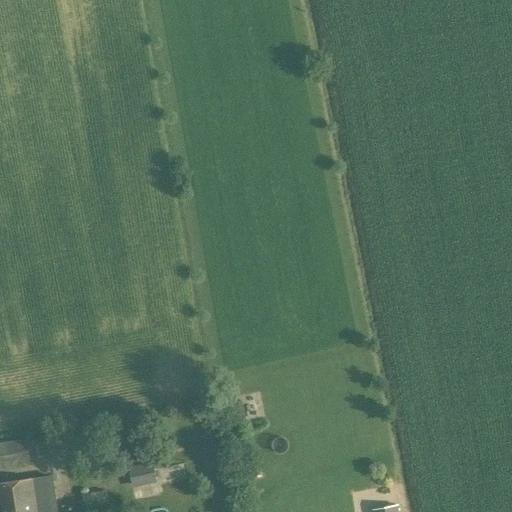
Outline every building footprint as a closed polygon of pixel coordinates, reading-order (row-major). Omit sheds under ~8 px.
[(240,402),(228,405),(233,424),(245,421),(240,402)] [(0,467),(30,463),(27,439),(0,442),(0,467)] [(152,462),(127,467),(132,487),(156,481),(152,462)] [(58,511),(53,475),(0,483),(0,511),(58,511)] [(84,509),(109,504),(106,491),(82,495),(84,509)] [(140,491),(133,492),(135,501),(142,499),(140,491)]
